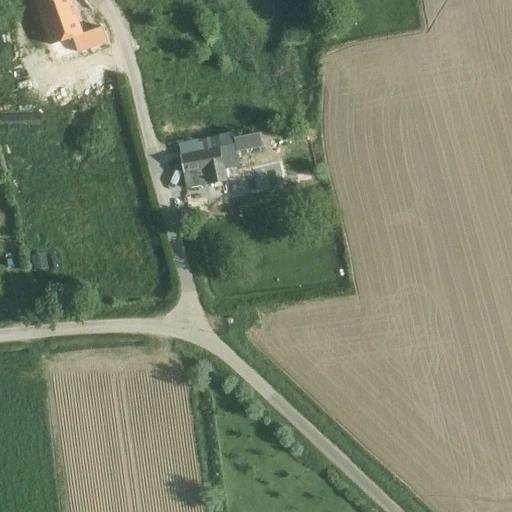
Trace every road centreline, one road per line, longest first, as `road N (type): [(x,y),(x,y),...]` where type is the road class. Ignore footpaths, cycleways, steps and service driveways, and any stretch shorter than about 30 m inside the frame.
road 1 (unclassified): [(192,334),(127,54),(102,0)]
road 2 (unclassified): [(396,511),(239,366),(192,334)]
road 3 (unclassified): [(0,335),(108,325),(192,334)]
